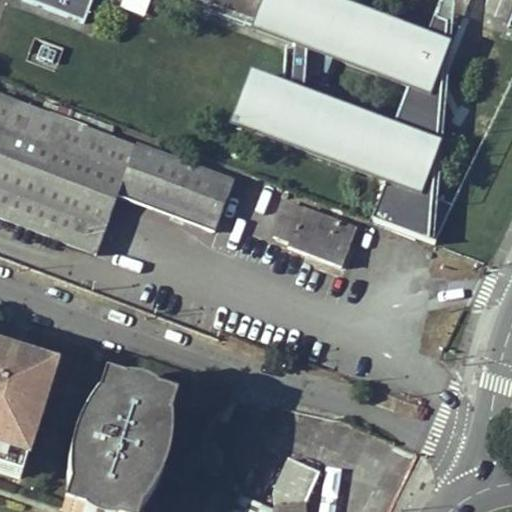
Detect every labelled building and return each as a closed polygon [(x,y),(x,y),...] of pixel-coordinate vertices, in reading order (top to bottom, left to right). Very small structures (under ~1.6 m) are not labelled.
[(32,0),(83,20),(90,0),(32,0)] [(117,0),(116,10),(144,15),(146,0),(117,0)] [(180,0),(292,43),(302,47),(406,87),(426,38),(332,3),(324,0),(180,0)] [(406,87),(391,129),(372,178),(383,181),(416,194),(422,144),(447,104),(427,94),(433,33),(429,31),(426,38),(406,87)] [(31,35),(25,51),(54,62),(60,47),(31,35)] [(302,47),(292,43),(291,52),(286,89),(298,94),(302,47)] [(230,121),(372,178),(391,129),(298,94),(286,89),(247,75),(230,121)] [(0,218),(95,255),(118,194),(213,232),(231,185),(56,117),(59,110),(43,103),(40,111),(0,94),(0,218)] [(416,194),(383,181),(368,220),(388,227),(426,241),(429,233),(436,236),(449,206),(416,194)] [(287,248),(340,269),(349,245),(356,231),(286,203),(274,237),(289,243),(287,248)] [(432,244),(436,236),(429,233),(426,241),(432,244)] [(349,245),(340,269),(347,271),(355,248),(349,245)] [(0,463),(23,470),(53,375),(22,366),(9,362),(9,359),(0,355),(0,463)] [(22,366),(53,375),(56,366),(25,356),(22,366)] [(123,387),(102,381),(96,401),(102,403),(95,425),(89,423),(75,469),(81,471),(74,493),(68,491),(61,511),(62,511),(135,511),(133,511),(140,490),(146,492),(159,445),(153,443),(161,422),(167,424),(174,403),(153,397),(151,403),(121,393),(123,387)] [(131,387),(123,387),(121,393),(151,403),(153,397),(151,395),(147,392),(142,390),(134,388),(131,387)] [(225,397),(216,415),(229,421),(237,402),(225,397)] [(75,469),(89,423),(82,421),(78,429),(71,447),(67,467),(75,469)] [(304,511),(304,505),(317,476),(288,462),(273,495),(274,508),(272,508),(272,511),(270,511),(304,511)] [(0,463),(0,472),(20,479),(23,470),(0,463)]
